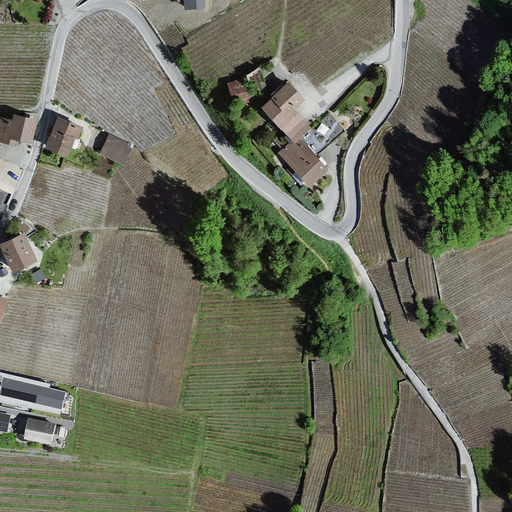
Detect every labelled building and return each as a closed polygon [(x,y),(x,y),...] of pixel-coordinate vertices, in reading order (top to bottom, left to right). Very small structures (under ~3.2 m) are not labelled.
[(245,79),(228,82),(232,103),(236,102),(256,99),(267,89),(258,67),(244,73),(245,79)] [(304,98),(286,79),(262,104),(292,137),(307,124),(293,108),(304,98)] [(31,140),(35,117),(13,113),(12,118),(0,115),(0,138),(17,142),(18,137),(31,140)] [(81,124),(57,114),(45,143),(69,153),(81,124)] [(131,144),(108,133),(99,151),(123,162),(131,144)] [(325,167),(296,136),(278,153),(308,184),(325,167)] [(36,259),(24,231),(0,241),(0,247),(10,270),(36,259)] [(66,392),(2,377),(0,387),(0,400),(61,414),(66,392)] [(10,415),(0,413),(0,430),(7,432),(10,415)] [(56,424),(29,419),(24,440),(52,445),(56,424)]
